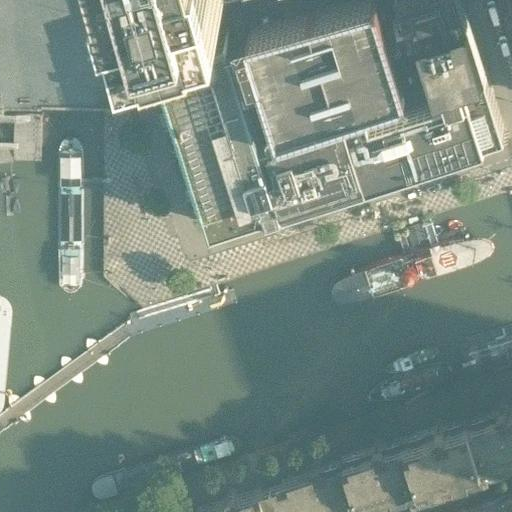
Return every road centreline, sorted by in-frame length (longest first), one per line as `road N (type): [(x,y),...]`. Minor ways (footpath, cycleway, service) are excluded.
road 1 (residential): [(267,0),(131,44),(194,249),(511,148)]
road 2 (residential): [(148,511),(511,390)]
